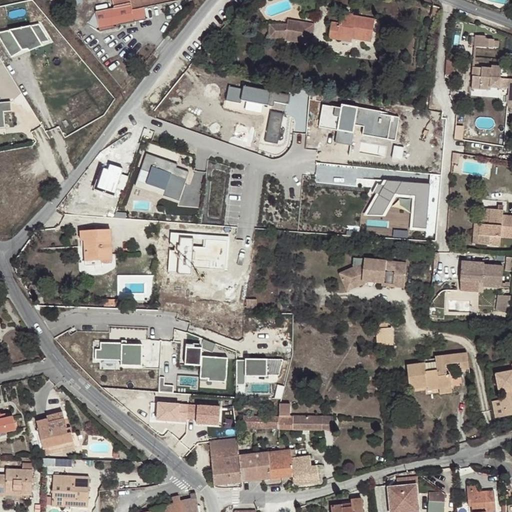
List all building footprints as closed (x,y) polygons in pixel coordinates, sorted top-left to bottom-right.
[(119,25),(135,21),(133,9),(143,7),(176,0),(113,0),(115,8),(96,12),(88,23),(102,31),(118,27),(119,25)] [(133,9),(135,21),(146,19),(143,7),(133,9)] [(357,38),(373,40),(375,18),(353,15),(353,13),(341,12),(339,23),(332,22),(330,38),(339,39),(339,34),(353,36),(354,34),(358,35),(357,38)] [(294,41),(297,20),(289,19),(288,24),(286,38),(286,39),(294,41)] [(315,23),(297,20),(294,41),(312,43),(315,23)] [(286,38),(288,24),(270,24),(270,38),(286,38)] [(39,26),(0,33),(0,40),(11,61),(50,45),(39,26)] [(476,49),(494,50),(494,48),(499,48),(500,43),(494,43),(494,41),(485,40),(485,38),(476,37),(476,49)] [(457,74),(458,60),(448,60),(446,74),(457,74)] [(475,69),(473,91),(492,92),(492,89),(511,90),(509,109),(511,109),(511,81),(502,81),(503,69),(493,68),(493,70),(475,69)] [(243,90),(229,87),(226,100),(240,103),(241,100),(274,107),(275,102),(289,105),(291,94),(244,84),(243,90)] [(323,104),(319,127),(338,131),(336,143),(352,146),(356,126),(364,127),(362,135),(395,141),(400,117),(381,113),(381,110),(343,103),(342,108),(323,104)] [(10,105),(0,106),(0,135),(12,134),(10,105)] [(270,111),(269,141),(281,142),(283,111),(270,111)] [(190,172),(149,155),(137,185),(178,202),(190,172)] [(101,167),(96,182),(116,189),(123,168),(110,164),(108,169),(101,167)] [(386,180),(367,215),(385,215),(395,195),(413,197),(410,229),(426,230),(430,182),(386,180)] [(482,209),(480,225),(478,244),(500,246),(501,237),(511,238),(511,217),(503,216),(503,211),(482,209)] [(101,257),(101,261),(101,262),(112,261),(110,231),(81,231),(81,240),(84,240),(85,258),(101,257)] [(229,236),(169,232),(166,273),(190,275),(190,267),(227,269),(229,236)] [(404,285),(406,260),(364,256),(363,265),(355,264),(339,271),(345,285),(359,278),(368,279),(369,276),(373,276),(372,280),(381,281),(384,281),(385,267),(394,268),(393,281),(393,284),(404,285)] [(481,282),(481,286),(500,287),(502,267),(482,265),(482,263),(460,261),(459,280),(476,281),(481,282)] [(359,278),(345,285),(347,289),(368,279),(359,278)] [(511,310),(511,295),(499,294),(498,309),(511,310)] [(395,327),(378,328),(379,344),(396,343),(395,327)] [(144,347),(100,344),(100,350),(95,350),(95,360),(121,362),(120,367),(142,368),(144,347)] [(202,349),(185,348),(184,365),(202,366),(201,381),(227,383),(228,358),(202,357),(202,349)] [(423,360),(423,364),(417,364),(407,365),(409,390),(427,387),(427,390),(439,389),(451,388),(450,375),(447,375),(445,366),(450,366),(450,364),(459,363),(460,367),(460,370),(469,369),(469,368),(467,353),(435,357),(435,358),(423,360)] [(282,360),(236,360),(236,385),(245,385),(246,375),(278,375),(282,360)] [(507,417),(511,416),(511,415),(511,364),(511,365),(511,367),(511,371),(495,374),(499,393),(503,392),(507,417)] [(291,405),(279,404),(279,416),(279,429),(333,430),(333,417),(291,417),(291,405)] [(220,407),(188,405),(187,419),(197,419),(196,424),(219,426),(220,407)] [(2,419),(0,411),(0,433),(16,430),(13,417),(2,419)] [(49,422),(65,418),(63,412),(47,416),(48,419),(49,422)] [(251,429),(279,429),(279,416),(252,416),(251,422),(251,429)] [(68,433),(65,418),(49,422),(48,419),(37,421),(41,441),(43,447),(43,449),(74,441),(72,432),(68,433)] [(209,434),(212,458),(240,456),(236,431),(209,434)] [(76,447),(74,441),(43,449),(45,455),(76,447)] [(280,451),(282,478),(293,477),(294,484),(319,481),(317,466),(311,467),(311,457),(296,458),(296,450),(286,450),(286,445),(279,446),(280,451)] [(240,456),(242,482),(282,478),(280,451),(240,456)] [(214,485),(242,482),(240,456),(212,458),(214,485)] [(72,467),(72,460),(43,459),(43,467),(72,467)] [(6,475),(0,475),(0,496),(6,497),(6,492),(15,492),(15,489),(21,489),(21,494),(32,494),(33,471),(22,470),(6,470),(6,475)] [(64,498),(89,499),(90,477),(53,476),(52,506),(64,506),(64,498)] [(418,511),(416,485),(388,488),(390,511),(418,511)] [(467,486),(468,502),(471,502),(472,506),(472,511),(495,511),(493,491),(477,492),(477,485),(467,486)] [(191,499),(186,500),(187,511),(199,511),(198,504),(196,493),(190,494),(191,499)] [(444,511),(445,494),(444,494),(429,493),(427,511),(444,511)] [(180,496),(172,497),(173,504),(174,511),(187,511),(186,500),(182,501),(180,496)] [(88,507),(89,499),(64,498),(64,506),(88,507)] [(174,511),(173,504),(161,506),(159,499),(148,502),(150,511),(148,511),(174,511)] [(331,511),(363,511),(362,499),(351,500),(352,504),(331,506),(331,511)]
